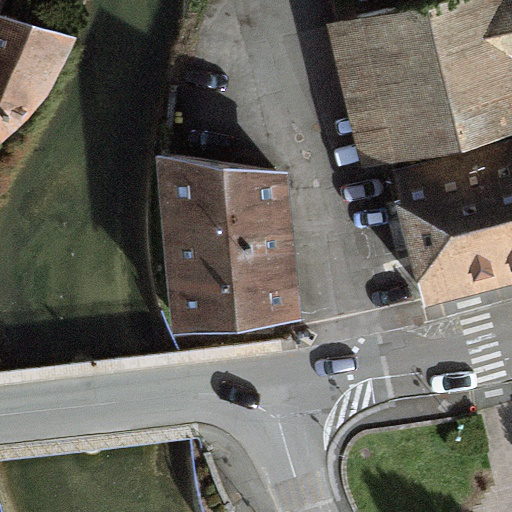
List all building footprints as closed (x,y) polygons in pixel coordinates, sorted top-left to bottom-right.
[(375,97),(386,149),(511,118),(511,54),(510,47),(499,0),(401,0),(356,11),(366,60),(372,58),(393,61),(400,92),(375,97)] [(511,0),(499,0),(510,47),(511,47),(511,0)] [(0,11),(0,131),(6,126),(28,103),(45,81),(59,50),(68,31),(0,11)] [(366,60),(375,97),(400,92),(393,61),(372,58),(366,60)] [(511,135),(391,166),(423,293),(511,270),(511,135)] [(276,172),(162,153),(179,322),(290,312),(276,172)]
